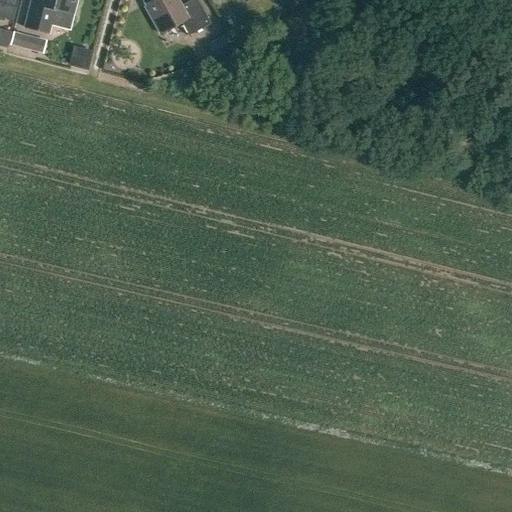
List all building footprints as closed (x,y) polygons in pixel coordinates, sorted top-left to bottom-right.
[(30,0),(24,27),(47,33),(53,10),(72,15),(75,0),(45,0),(44,3),(31,0),(30,0)] [(180,22),(188,36),(210,23),(196,0),(189,0),(180,5),(177,0),(142,0),(145,5),(144,6),(159,33),(180,22)] [(1,29),(0,32),(0,45),(8,48),(9,48),(9,46),(13,32),(1,29)] [(15,31),(11,45),(44,53),(47,40),(15,31)] [(230,49),(225,39),(223,36),(211,43),(212,46),(218,56),(230,49)]
